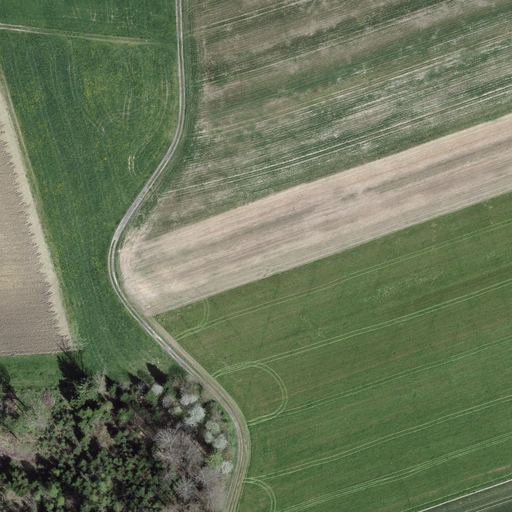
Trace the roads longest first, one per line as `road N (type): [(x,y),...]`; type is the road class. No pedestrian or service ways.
road 1 (track): [(202,385),(123,302),(109,266),(115,241),(177,139),(174,40)]
road 2 (track): [(0,24),(174,40),(175,0)]
road 3 (track): [(202,385),(225,415),(236,472),(225,511)]
